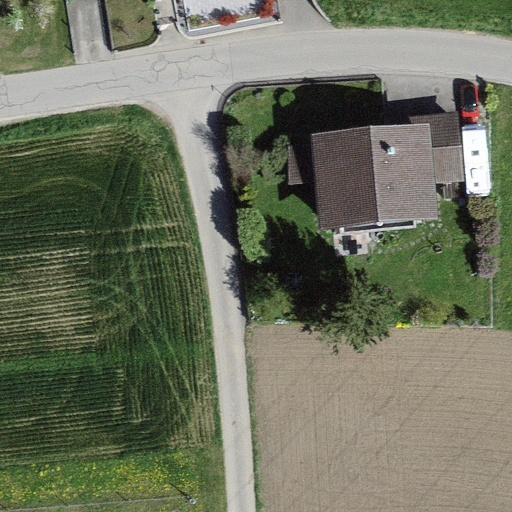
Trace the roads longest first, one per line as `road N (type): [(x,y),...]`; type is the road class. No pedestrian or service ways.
road 1 (residential): [(189,64),(240,511)]
road 2 (unclassified): [(511,72),(366,57),(189,64)]
road 3 (unclassified): [(189,64),(0,97)]
